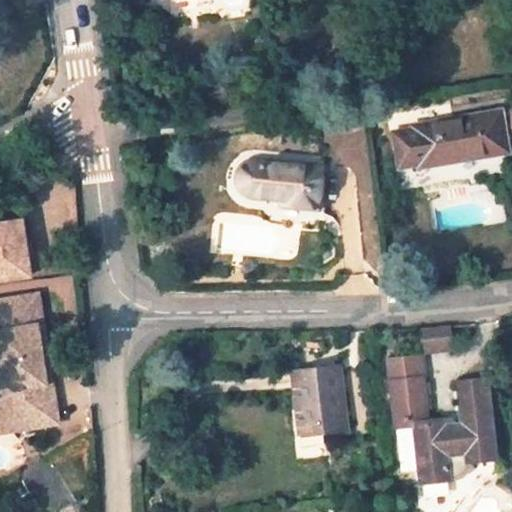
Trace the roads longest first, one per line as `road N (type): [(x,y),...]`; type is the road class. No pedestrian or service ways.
road 1 (residential): [(511,300),(108,313)]
road 2 (residential): [(84,96),(108,313)]
road 3 (residential): [(108,313),(118,511)]
